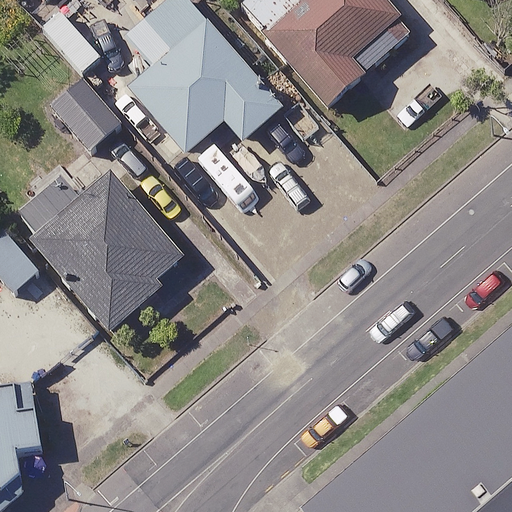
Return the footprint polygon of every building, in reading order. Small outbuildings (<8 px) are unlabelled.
[(285,114),(190,0),(182,0),(132,42),(158,72),(134,92),(189,158),(229,125),(246,146),(285,114)] [(416,38),(383,0),(254,0),(243,9),(329,111),(416,38)] [(124,127),(87,87),(56,116),(94,155),(124,127)] [(186,265),(116,180),(36,245),(112,337),(164,295),(158,287),(186,265)] [(45,274),(7,227),(0,231),(0,276),(16,297),(45,274)] [(511,511),(511,345),(311,511),(511,511)] [(0,394),(0,511),(11,511),(25,501),(19,455),(42,452),(38,418),(24,420),(20,392),(0,394)]
